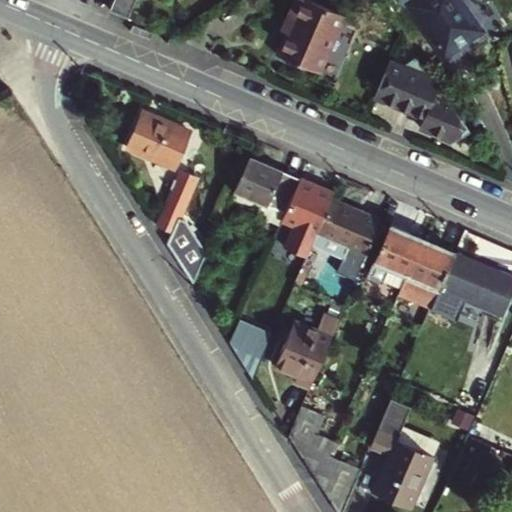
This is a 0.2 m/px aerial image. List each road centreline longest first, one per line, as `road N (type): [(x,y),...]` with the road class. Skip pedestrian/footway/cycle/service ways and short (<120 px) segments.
road 1 (residential): [(56,27),(50,93),(58,118),(300,511)]
road 2 (tertiary): [(56,27),(511,222)]
